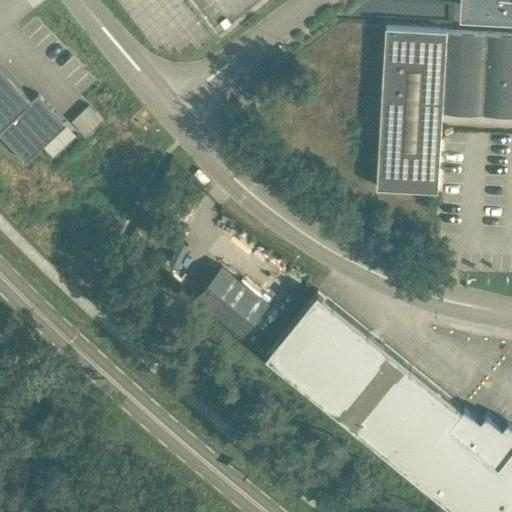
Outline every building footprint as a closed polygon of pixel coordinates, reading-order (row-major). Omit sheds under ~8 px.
[(511,0),(466,0),(466,6),(511,8),(511,0)] [(439,187),(441,137),(443,108),(511,111),(511,31),(448,28),(387,23),(378,184),(439,187)] [(33,96),(1,62),(0,63),(0,128),(26,157),(67,119),(40,90),(33,96)] [(73,119),(80,126),(87,133),(104,118),(90,103),(73,119)] [(197,294),(244,332),(269,301),(222,263),(197,294)] [(511,511),(511,424),(506,420),(504,423),(487,409),(482,416),(466,402),(463,405),(319,288),(267,351),(464,511),(511,511)]
